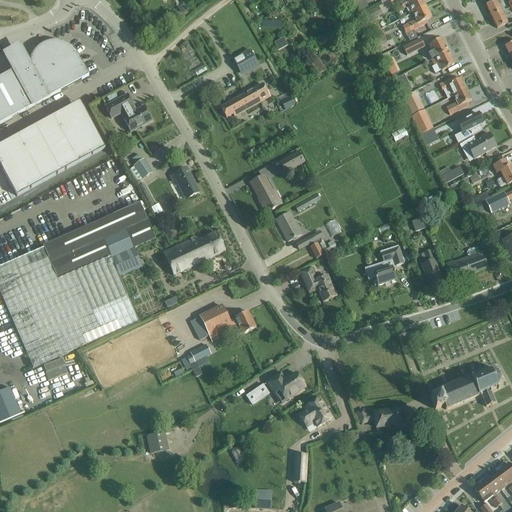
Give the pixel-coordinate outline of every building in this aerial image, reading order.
[(353,0),(360,11),(366,9),(360,0),(353,0)] [(404,0),(399,3),(403,10),(409,7),(413,14),(426,7),(422,0),(404,0)] [(491,17),(502,12),(505,11),(503,6),(499,8),(496,1),(486,6),(491,17)] [(178,9),(183,17),(189,14),(184,6),(178,9)] [(364,14),(367,21),(382,14),(378,7),(364,14)] [(416,21),(410,24),(413,31),(428,23),(426,20),(431,18),(426,7),(413,14),(416,21)] [(276,11),(271,14),(274,19),(280,16),(276,11)] [(507,24),(503,15),(502,12),(491,17),(497,29),(507,24)] [(374,36),(378,44),(386,40),(382,31),(374,36)] [(282,39),(274,43),(278,50),(286,46),(282,39)] [(407,56),(425,48),(420,39),(403,48),(407,56)] [(431,60),(448,52),(441,39),(429,45),(433,53),(429,55),(431,60)] [(11,72),(0,77),(0,124),(89,76),(77,54),(75,51),(72,48),(69,46),(65,44),(61,43),(57,42),(53,42),(49,43),(45,44),(42,45),(38,48),(35,50),(33,53),(31,56),(30,59),(31,61),(29,62),(11,72)] [(21,46),(2,56),(11,72),(29,62),(21,46)] [(249,50),(232,59),(242,77),(259,67),(249,50)] [(442,71),(445,70),(454,65),(448,52),(431,60),(434,66),(438,64),(442,71)] [(393,58),(385,62),(392,76),(400,72),(393,58)] [(450,89),(454,96),(467,90),(461,79),(456,81),(455,78),(440,85),(444,93),(450,89)] [(263,85),(229,104),(221,109),(226,118),(233,115),(234,117),(270,97),(263,85)] [(104,104),(130,94),(128,87),(101,98),(104,104)] [(472,100),(467,90),(454,96),(457,103),(446,109),(450,115),(468,106),(467,103),(472,100)] [(414,93),(403,99),(411,115),(424,109),(416,92),(414,93)] [(123,119),(131,133),(152,121),(144,107),(131,114),(128,110),(134,107),(127,95),(105,107),(112,119),(121,114),(123,118),(123,119)] [(291,98),(281,103),(283,106),(285,110),(295,106),(291,98)] [(83,161),(106,149),(83,108),(74,114),(71,109),(59,116),(83,161)] [(425,111),(411,117),(420,135),(432,130),(433,129),(425,111)] [(461,133),(454,137),(458,144),(482,131),(482,130),(480,131),(478,126),(479,125),(483,123),(478,114),(457,124),(461,133)] [(59,116),(36,129),(61,173),(83,161),(59,116)] [(36,129),(14,141),(38,185),(61,173),(36,129)] [(405,129),(392,136),(395,142),(408,136),(405,129)] [(432,130),(420,135),(426,146),(432,143),(429,138),(435,135),(432,130)] [(473,137),(459,145),(465,156),(470,153),(474,160),(488,152),(497,147),(489,134),(480,139),(476,141),(473,137)] [(0,153),(0,167),(16,198),(38,185),(14,141),(2,147),(4,152),(0,153)] [(286,173),(304,163),(298,152),(280,162),(286,173)] [(129,171),(154,213),(156,212),(158,215),(163,212),(159,204),(155,206),(153,203),(154,202),(144,184),(142,185),(139,181),(142,179),(152,172),(144,160),(134,167),(129,171)] [(493,167),(496,174),(500,172),(502,178),(498,181),(501,186),(505,184),(506,186),(511,184),(511,182),(511,165),(508,167),(504,161),(493,167)] [(459,167),(441,177),(446,184),(464,175),(459,167)] [(187,169),(172,176),(170,177),(174,184),(176,182),(185,200),(199,193),(187,169)] [(250,184),(263,207),(262,208),(265,214),(281,206),(264,176),(250,184)] [(465,176),(448,184),(449,185),(447,186),(449,190),(451,189),(452,190),(468,181),(465,176)] [(60,238),(43,246),(44,248),(58,281),(76,274),(103,338),(139,322),(130,303),(119,277),(142,267),(134,249),(156,239),(140,203),(143,202),(136,185),(135,184),(53,221),(60,238)] [(503,192),(486,201),(492,214),(510,205),(508,202),(511,199),(511,191),(504,195),(503,192)] [(317,195),(295,207),(298,213),(321,201),(317,195)] [(472,201),(474,205),(483,201),(481,196),(472,201)] [(467,210),(471,217),(479,212),(475,206),(467,210)] [(289,214),(276,221),(288,243),(301,235),(289,214)] [(422,218),(412,222),(415,233),(426,229),(422,218)] [(332,222),(327,224),(331,236),(341,233),(338,226),(334,227),(332,222)] [(388,224),(378,230),(380,234),(390,228),(388,224)] [(169,242),(176,238),(173,232),(166,235),(169,242)] [(170,250),(163,253),(169,266),(174,276),(225,252),(216,233),(198,242),(197,238),(191,241),(190,239),(188,240),(189,241),(170,250)] [(486,235),(480,237),(485,253),(491,250),(486,235)] [(316,241),(313,236),(296,245),(299,250),(316,241)] [(317,244),(310,248),(316,259),(323,256),(317,244)] [(380,252),(386,270),(380,272),(379,270),(375,272),(375,274),(373,274),(378,287),(397,281),(392,268),(404,264),(399,252),(398,246),(380,252)] [(453,261),(446,264),(448,269),(452,282),(488,269),(482,253),(480,254),(479,248),(476,247),(468,250),(467,253),(469,258),(453,264),(453,261)] [(44,248),(0,267),(0,292),(32,369),(103,338),(76,274),(58,281),(44,248)] [(407,250),(409,256),(416,254),(414,248),(407,250)] [(424,254),(427,263),(421,265),(429,287),(431,286),(432,289),(440,286),(439,283),(443,282),(435,260),(434,260),(431,251),(424,254)] [(318,280),(313,268),(300,273),(309,293),(318,290),(323,303),(336,298),(327,276),(318,280)] [(170,300),(164,302),(167,309),(178,304),(175,298),(170,300)] [(229,321),(222,307),(206,316),(205,315),(199,317),(200,318),(190,323),(199,340),(209,336),(212,342),(217,339),(215,335),(230,328),(232,331),(233,330),(236,338),(242,335),(256,328),(248,312),(229,321)] [(186,358),(190,366),(211,355),(205,345),(189,354),(191,356),(186,358)] [(437,391),(439,395),(444,406),(446,410),(480,396),(480,397),(481,397),(486,407),(496,403),(491,393),(498,389),(500,388),(503,381),(503,379),(500,372),(499,371),(492,368),(490,368),(471,375),(472,377),(437,391)] [(267,383),(275,395),(281,390),(287,399),(285,401),(286,401),(306,388),(296,374),(285,381),(281,373),(267,383)] [(263,385),(246,396),(252,406),(270,395),(263,385)] [(435,410),(444,406),(439,395),(430,399),(435,410)] [(306,411),(299,416),(304,425),(307,429),(315,424),(317,428),(332,419),(319,399),(305,408),(306,411)] [(375,421),(376,428),(403,425),(401,410),(374,414),(374,416),(366,417),(363,411),(357,414),(362,425),(367,422),(375,421)] [(352,442),(360,439),(357,431),(349,434),(352,442)] [(169,451),(165,432),(147,436),(151,454),(169,451)] [(232,449),(231,453),(237,464),(245,460),(239,448),(236,448),(232,449)] [(306,484),(308,455),(294,454),(292,483),(306,484)] [(501,466),(498,468),(510,484),(511,486),(511,468),(509,465),(503,469),(501,466)] [(497,474),(492,478),(501,490),(506,487),(508,490),(509,489),(511,492),(511,486),(510,484),(498,468),(495,470),(497,474)] [(483,479),(481,481),(493,497),(494,499),(499,506),(502,504),(497,497),(496,494),(501,490),(492,478),(486,482),(483,479)] [(480,486),(474,491),(480,499),(483,504),(489,499),(491,502),(496,508),(499,506),(494,499),(493,497),(481,481),(478,483),(480,486)] [(272,491),(256,491),(255,510),(271,510),(272,491)] [(325,509),(325,511),(342,511),(338,503),(325,509)]
